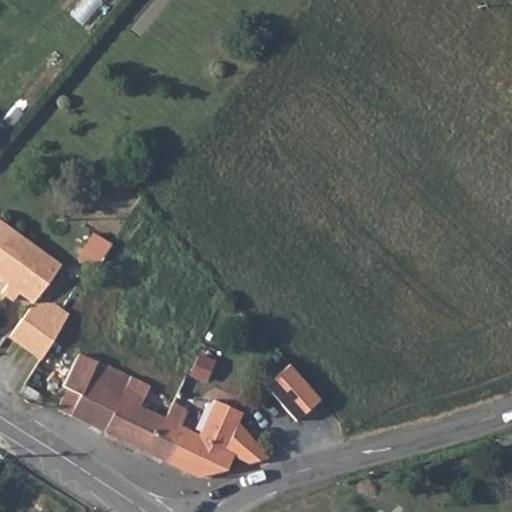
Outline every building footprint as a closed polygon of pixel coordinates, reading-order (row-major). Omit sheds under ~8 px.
[(60,265),(0,221),(0,279),(7,284),(1,292),(13,301),(19,293),(33,303),(60,265)] [(74,263),(92,274),(109,245),(92,234),(74,263)] [(50,302),(25,307),(5,337),(37,357),(66,313),(50,302)] [(209,384),(220,362),(202,353),(192,375),(209,384)] [(148,386),(96,359),(87,378),(79,395),(65,388),(56,409),(165,463),(178,427),(186,411),(172,402),(148,386)] [(263,386),(295,421),(319,400),(287,364),(263,386)] [(87,378),(74,372),(65,388),(79,395),(87,378)] [(172,402),(186,411),(193,400),(180,391),(172,402)] [(214,400),(198,435),(178,427),(165,463),(199,477),(225,470),(232,456),(248,464),(267,458),(237,423),(230,420),(235,410),(214,400)] [(237,423),(241,412),(235,410),(230,420),(237,423)]
